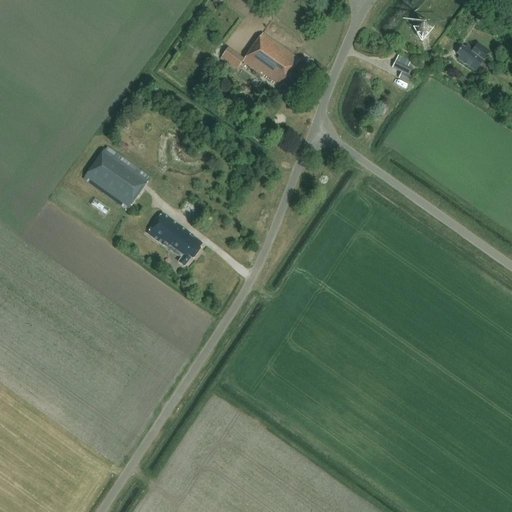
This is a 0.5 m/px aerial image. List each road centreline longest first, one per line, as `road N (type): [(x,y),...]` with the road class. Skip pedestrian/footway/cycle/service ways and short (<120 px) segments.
road 1 (unclassified): [(101,511),(240,299),(314,127)]
road 2 (unclassified): [(511,266),(314,127)]
road 3 (unclassified): [(314,127),(367,2)]
